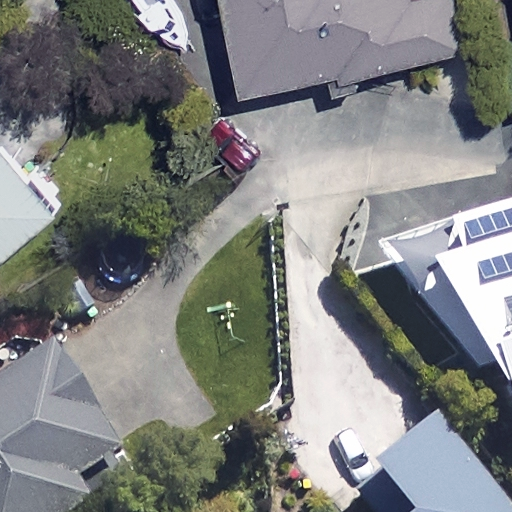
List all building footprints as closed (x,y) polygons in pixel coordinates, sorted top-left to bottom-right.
[(251,0),(266,82),(477,45),(468,0),(251,0)] [(4,143),(0,137),(0,268),(84,201),(24,127),(4,143)] [(511,224),(386,267),(478,378),(506,381),(511,398),(511,224)] [(0,511),(96,511),(145,480),(67,359),(0,401),(0,511)] [(503,511),(440,434),(357,503),(364,511),(503,511)]
